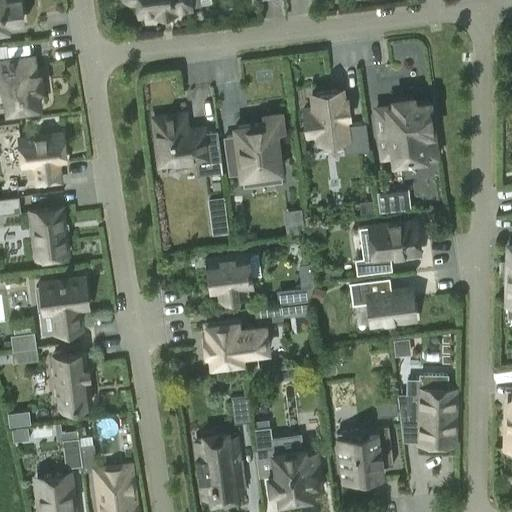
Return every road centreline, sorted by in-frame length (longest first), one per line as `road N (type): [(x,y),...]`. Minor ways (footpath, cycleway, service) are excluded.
road 1 (residential): [(480,14),(476,511)]
road 2 (residential): [(91,63),(162,511)]
road 3 (residential): [(91,63),(480,14)]
